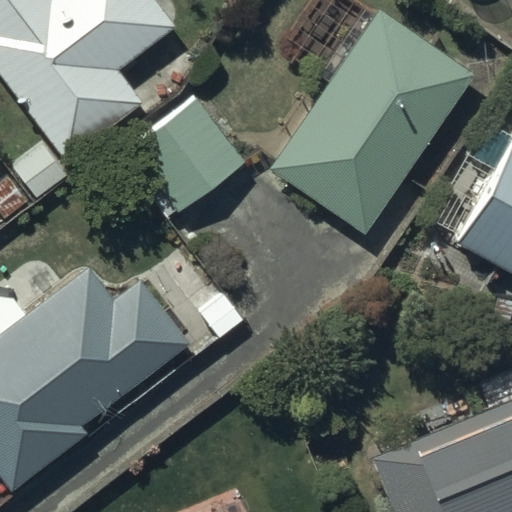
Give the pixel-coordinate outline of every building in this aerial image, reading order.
[(0,0),(0,73),(61,155),(136,98),(114,69),(171,26),(151,0),(0,0)] [(267,166),(361,232),(471,72),(377,7),(373,12),(362,4),(315,72),(326,80),(267,166)] [(244,158),(194,95),(127,147),(177,210),(244,158)] [(511,131),(453,242),(511,273),(511,131)] [(0,477),(10,490),(85,432),(79,424),(185,342),(136,278),(111,298),(85,265),(22,314),(1,287),(0,287),(0,477)] [(511,393),(367,456),(391,511),(507,511),(511,510),(511,393)] [(279,511),(269,488),(209,511),(279,511)]
